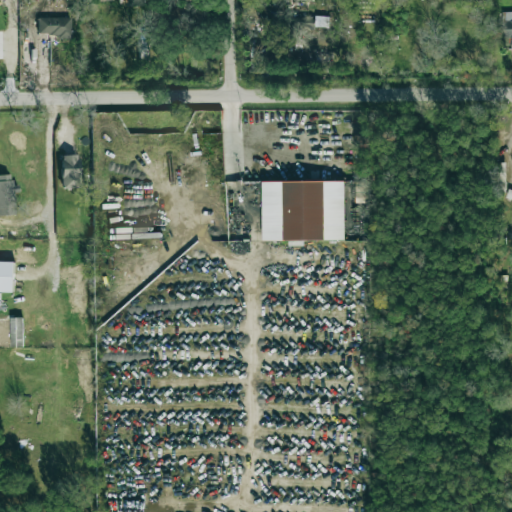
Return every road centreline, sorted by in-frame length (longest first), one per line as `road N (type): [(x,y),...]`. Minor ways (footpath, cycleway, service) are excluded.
road 1 (residential): [(0,97),(511,91)]
road 2 (residential): [(248,506),(258,330),(233,160),(234,95)]
